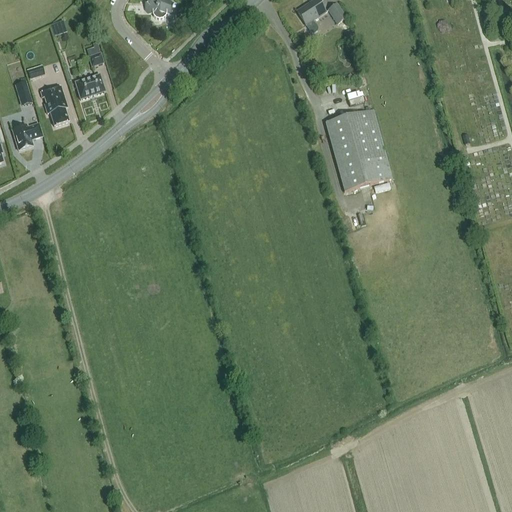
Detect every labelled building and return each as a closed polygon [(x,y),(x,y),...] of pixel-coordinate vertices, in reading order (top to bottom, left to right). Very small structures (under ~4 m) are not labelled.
[(171,3),(168,0),(145,0),(146,2),(149,5),(145,9),(145,11),(148,14),(152,15),(153,18),(156,21),(159,22),(163,21),(166,18),(167,15),(171,15),(171,3)] [(318,27),(314,21),(326,13),(317,0),(316,0),(297,13),(310,33),(313,34),(316,34),(318,33),(319,30),(318,27)] [(347,19),(337,5),(328,11),(338,25),(347,19)] [(98,53),(89,55),(90,58),(88,59),(91,69),(104,65),(101,55),(99,55),(98,53)] [(28,73),(30,81),(45,77),(42,68),(28,73)] [(105,94),(100,77),(75,85),(81,102),(105,94)] [(26,84),(16,87),(22,107),(32,104),(26,84)] [(41,95),(43,100),(44,100),(46,107),(45,107),(48,116),(50,115),(54,129),(69,124),(65,110),(67,110),(60,88),(41,95)] [(393,181),(373,111),(325,125),(344,194),(393,181)] [(12,132),(19,153),(33,148),(31,141),(33,140),(34,141),(42,139),(39,126),(27,130),(27,128),(12,132)]
